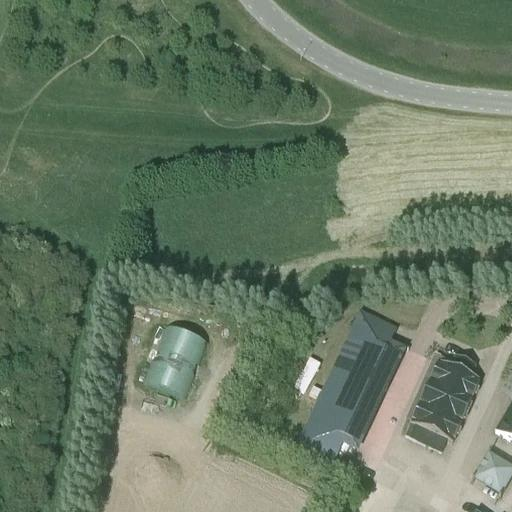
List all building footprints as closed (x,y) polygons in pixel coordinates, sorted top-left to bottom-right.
[(310,418),(297,447),(333,463),(340,447),(356,455),(404,353),(389,346),(396,331),(359,314),(354,326),(310,418)] [(185,403),(207,347),(164,330),(142,386),(185,403)] [(415,429),(409,442),(440,457),(446,443),(451,446),(480,384),(438,364),(409,427),(415,429)] [(511,445),(511,405),(494,435),(511,445)] [(511,466),(486,455),(473,484),(504,497),(511,478),(511,466)]
